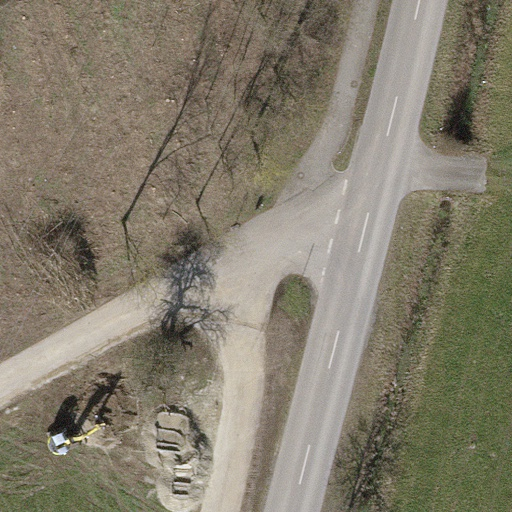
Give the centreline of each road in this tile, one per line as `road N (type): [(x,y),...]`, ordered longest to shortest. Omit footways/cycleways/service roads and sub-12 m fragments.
road 1 (residential): [(373,167),(0,402)]
road 2 (tertiary): [(294,511),(373,167)]
road 3 (track): [(212,511),(294,216)]
road 4 (tertiary): [(373,167),(415,0)]
